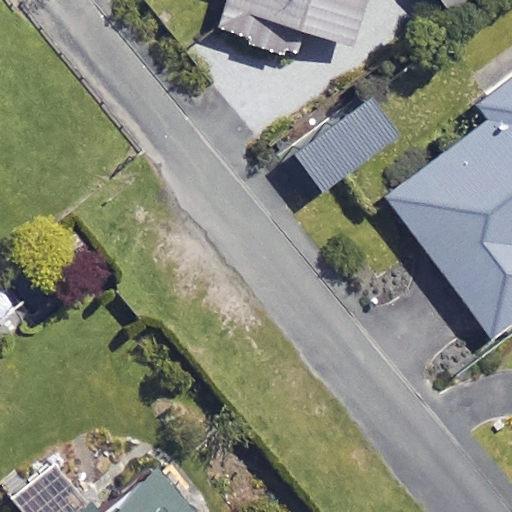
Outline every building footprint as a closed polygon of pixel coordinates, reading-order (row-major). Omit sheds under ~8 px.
[(230,0),(219,29),(292,57),(300,37),(343,54),(364,0),(230,0)] [(462,0),(439,0),(448,11),(462,0)] [(511,82),(479,106),(491,124),(387,199),(491,343),(511,327),(511,82)] [(370,151),(338,110),(281,156),(313,196),(370,151)] [(186,511),(160,480),(121,511),(186,511)]
